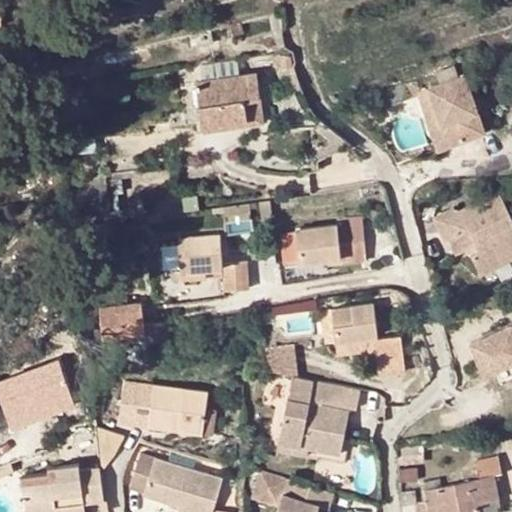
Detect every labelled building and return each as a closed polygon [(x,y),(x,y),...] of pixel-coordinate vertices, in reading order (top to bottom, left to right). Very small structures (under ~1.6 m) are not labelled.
[(289,54),(272,57),(274,66),(282,69),(292,67),(289,54)] [(85,59),(56,66),(58,77),(88,71),(85,59)] [(237,60),(200,67),(202,81),(239,75),(237,60)] [(202,81),(197,81),(203,125),(248,119),(245,99),(261,97),(257,73),(239,75),(202,81)] [(488,131),(466,74),(422,90),(428,107),(436,104),(443,125),(438,127),(446,146),(488,131)] [(405,83),(391,86),(386,88),(375,92),(380,107),(418,92),(418,91),(421,90),(417,80),(405,83)] [(436,104),(428,107),(422,90),(421,90),(418,91),(438,149),(446,146),(438,127),(443,125),(436,104)] [(248,119),(203,125),(204,131),(265,123),(261,97),(245,99),(248,119)] [(105,174),(68,184),(73,216),(110,212),(105,174)] [(511,256),(511,215),(499,190),(457,212),(454,207),(433,218),(445,240),(450,238),(458,253),(468,247),(475,243),(479,250),(471,254),(481,273),(511,256)] [(183,196),(186,209),(200,205),(198,193),(183,196)] [(365,242),(363,216),(337,218),(338,224),(340,245),(365,242)] [(338,224),(296,229),(300,262),(341,257),(342,262),(367,260),(365,242),(340,245),(338,224)] [(223,262),(220,233),(179,237),(182,278),(206,276),(206,269),(223,267),(225,290),(248,288),(246,261),(223,262)] [(479,250),(475,243),(468,247),(471,254),(479,250)] [(163,267),(176,267),(176,245),(163,245),(163,267)] [(264,264),(263,253),(252,254),(253,265),(264,264)] [(484,298),(486,308),(506,306),(505,296),(484,298)] [(142,301),(100,306),(104,339),(146,335),(147,341),(172,337),(170,320),(145,323),(142,301)] [(374,302),(352,305),(332,308),(335,331),(336,341),(374,336),(375,350),(378,374),(406,371),(401,335),(379,338),(374,302)] [(335,331),(332,308),(320,310),(322,333),(335,331)] [(511,322),(471,342),(485,373),(496,368),(502,382),(503,382),(511,377),(511,322)] [(374,336),(336,341),(339,355),(375,350),(374,336)] [(294,344),(266,347),(270,370),(292,374),(299,374),(294,344)] [(349,410),(310,402),(311,399),(357,408),(361,389),(293,375),(289,397),(280,440),(341,452),(349,410)] [(208,392),(124,383),(119,423),(203,433),(206,408),(208,392)] [(215,434),(217,409),(206,408),(203,433),(215,434)] [(24,432),(20,423),(8,428),(12,436),(0,441),(0,456),(1,458),(20,452),(34,446),(27,430),(24,432)] [(125,436),(97,429),(103,468),(114,455),(125,436)] [(309,446),(280,440),(278,449),(307,455),(309,446)] [(425,453),(398,456),(399,465),(425,463),(425,453)] [(223,478),(141,454),(130,487),(145,492),(144,495),(180,506),(179,509),(188,511),(213,511),(214,509),(223,478)] [(499,456),(475,461),(477,469),(463,471),(465,482),(424,490),(427,500),(416,502),(415,490),(402,492),(404,511),(480,511),(477,502),(499,497),(494,475),(503,473),(499,456)] [(80,464),(48,468),(49,473),(21,477),(26,511),(48,511),(55,511),(54,507),(84,503),(100,501),(105,500),(100,467),(80,469),(80,464)] [(335,492),(287,477),(287,476),(262,468),(253,495),(279,504),(276,511),(317,511),(319,504),(330,508),(335,492)] [(109,511),(107,500),(105,500),(100,501),(102,511),(109,511)] [(85,511),(84,503),(54,507),(55,511),(85,511)]
